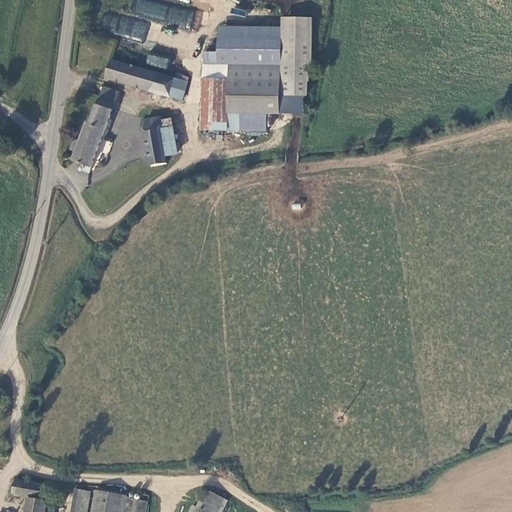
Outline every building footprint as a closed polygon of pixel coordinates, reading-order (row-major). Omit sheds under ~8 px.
[(134,0),(131,12),(188,29),(193,14),(149,0),(134,0)] [(108,32),(145,40),(149,23),(112,14),(108,32)] [(282,20),(282,42),(280,96),(307,96),(308,83),(309,83),(309,73),(312,67),(312,21),(282,20)] [(282,42),(219,41),(219,56),(204,55),(202,132),(267,134),(267,116),(280,116),(280,96),(282,42)] [(147,54),(145,65),(166,69),(168,59),(147,54)] [(109,80),(183,101),(188,83),(114,62),(109,80)] [(103,93),(117,99),(120,92),(105,86),(103,93)] [(113,111),(117,99),(103,93),(98,106),(113,111)] [(113,111),(98,106),(92,125),(89,123),(82,142),(77,140),(73,151),(79,153),(76,163),(79,165),(78,170),(79,173),(81,174),(84,174),(86,172),(91,173),(113,111)] [(146,128),(152,167),(168,164),(168,158),(163,124),(162,119),(144,122),(143,128),(146,128)] [(171,123),(163,124),(168,158),(178,156),(171,123)] [(73,488),(68,511),(45,511),(48,500),(50,487),(17,480),(15,493),(31,497),(28,511),(85,511),(89,490),(73,488)] [(96,488),(91,511),(119,511),(123,493),(96,488)] [(212,490),(200,511),(215,511),(224,497),(212,490)] [(127,491),(123,511),(149,511),(149,495),(127,491)] [(61,511),(63,503),(48,500),(45,511),(61,511)]
